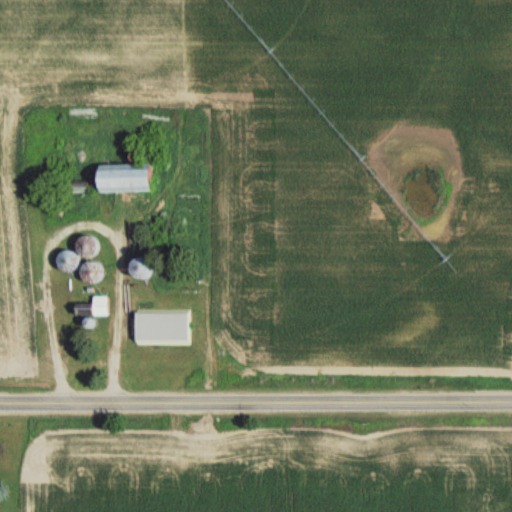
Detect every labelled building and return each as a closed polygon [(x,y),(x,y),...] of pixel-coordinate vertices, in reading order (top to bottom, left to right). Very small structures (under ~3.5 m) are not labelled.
[(92,167),(92,195),(148,194),(148,166),(92,167)] [(73,250),(88,262),(102,246),(87,234),(73,250)] [(64,255),(67,269),(76,267),(74,254),(64,255)] [(107,297),(93,297),(93,316),(107,316),(107,297)] [(191,310),(133,310),(133,345),(191,345),(191,310)]
